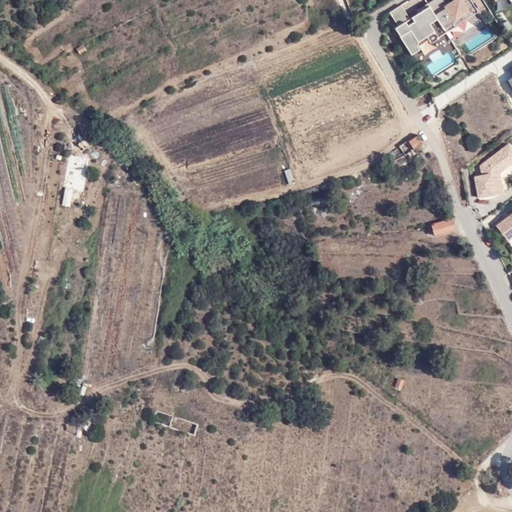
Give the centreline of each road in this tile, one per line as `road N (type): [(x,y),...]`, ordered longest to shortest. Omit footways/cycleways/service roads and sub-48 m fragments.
road 1 (track): [(0,57),(48,104),(16,328),(12,388),(24,410),(53,415),(151,370),(188,366),(220,399),(234,402),(346,375),(478,475)]
road 2 (residential): [(419,120),(511,314)]
road 3 (track): [(342,0),(406,114),(419,120)]
road 4 (residential): [(419,120),(373,28),(377,13),(396,0)]
